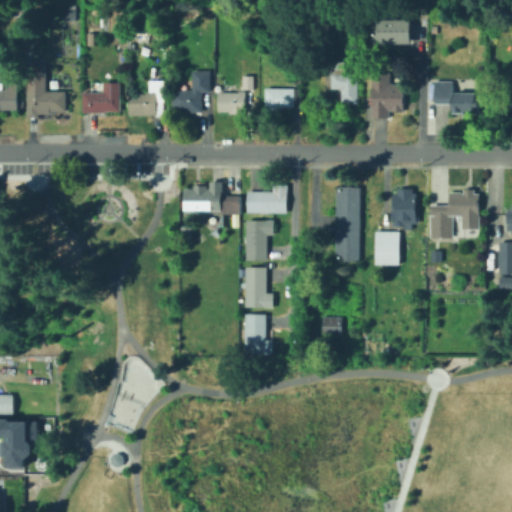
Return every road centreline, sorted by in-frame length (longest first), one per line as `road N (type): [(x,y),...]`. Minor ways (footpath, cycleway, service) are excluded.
road 1 (residential): [(511,151),(0,151)]
road 2 (residential): [(293,152),(292,335)]
